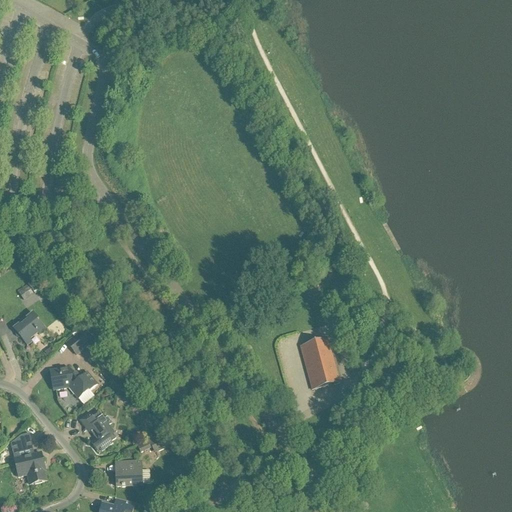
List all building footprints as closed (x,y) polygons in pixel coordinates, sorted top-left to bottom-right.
[(28,286),(17,293),(24,303),(35,296),(35,297),(46,290),(39,280),(28,287),(28,286)] [(39,336),(46,331),(38,322),(39,322),(33,315),(14,331),(19,338),(27,348),(32,344),(30,341),(38,335),(39,336)] [(85,338),(80,332),(66,345),(77,358),(96,342),(89,334),(85,338)] [(310,394),(341,386),(327,342),(299,350),(310,394)] [(90,393),(98,387),(88,375),(80,381),(79,380),(77,380),(69,370),(50,373),(54,393),(69,390),(78,401),(89,392),(90,393)] [(112,444),(116,441),(112,435),(114,433),(109,427),(112,425),(108,419),(105,421),(100,415),(99,416),(97,413),(91,417),(90,415),(79,423),(87,433),(89,431),(96,440),(90,444),(99,456),(113,446),(112,444)] [(161,436),(137,448),(141,455),(152,450),(155,455),(168,449),(161,436)] [(22,439),(11,446),(12,452),(32,447),(30,437),(22,439)] [(30,488),(47,484),(44,473),(45,472),(41,456),(15,462),(19,479),(28,477),(30,488)] [(116,489),(143,488),(142,465),(125,466),(126,473),(116,474),(116,489)] [(133,511),(135,506),(116,501),(114,509),(102,506),(100,511),(133,511)]
